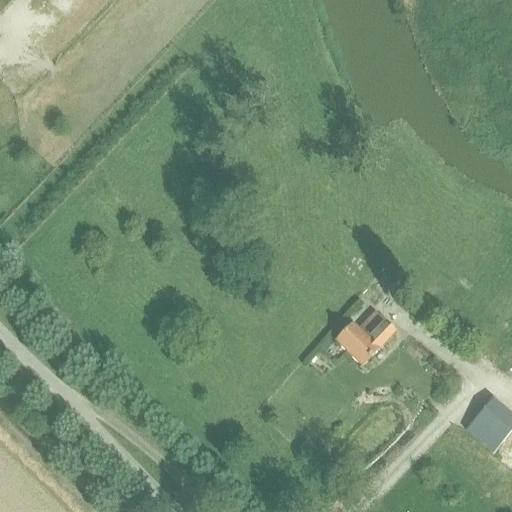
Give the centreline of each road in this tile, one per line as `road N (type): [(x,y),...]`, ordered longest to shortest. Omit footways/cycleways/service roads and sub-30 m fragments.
road 1 (unclassified): [(216,511),(133,439),(57,392)]
road 2 (unclassified): [(177,511),(57,392)]
